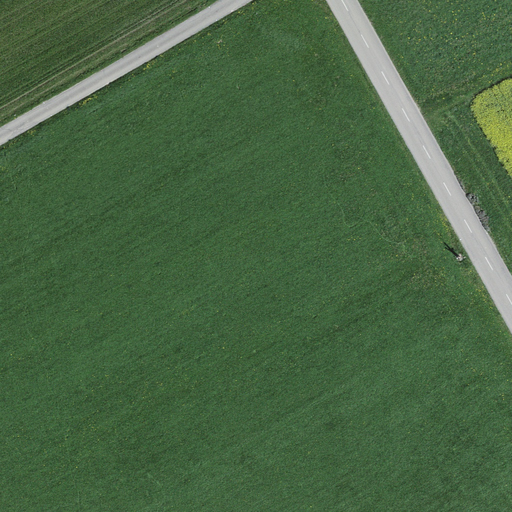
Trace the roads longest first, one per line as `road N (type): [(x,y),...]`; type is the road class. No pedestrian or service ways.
road 1 (tertiary): [(340,0),(511,304)]
road 2 (track): [(233,0),(0,137)]
